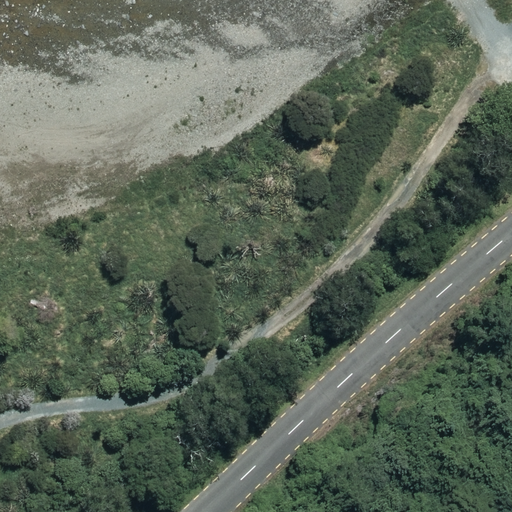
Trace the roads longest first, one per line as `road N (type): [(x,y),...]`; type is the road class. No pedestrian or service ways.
road 1 (track): [(0,421),(183,383),(273,326),(348,261),(397,204),(511,37)]
road 2 (unclassified): [(208,511),(511,233)]
